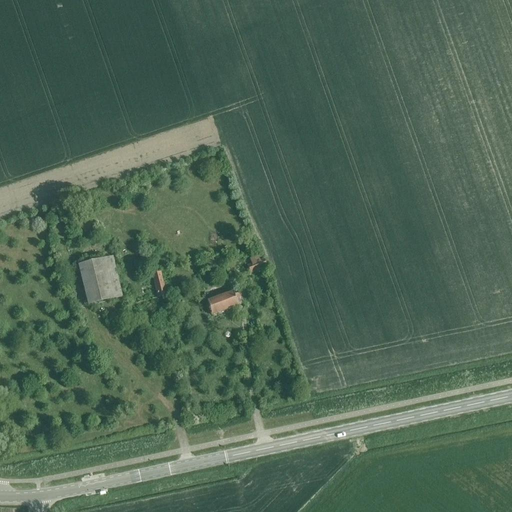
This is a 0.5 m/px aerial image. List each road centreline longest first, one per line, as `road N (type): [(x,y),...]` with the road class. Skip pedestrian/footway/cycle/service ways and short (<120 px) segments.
road 1 (secondary): [(226,458),(511,396)]
road 2 (secondary): [(226,458),(38,497)]
